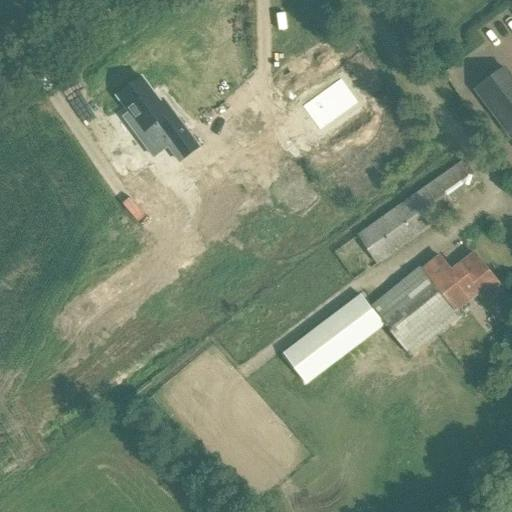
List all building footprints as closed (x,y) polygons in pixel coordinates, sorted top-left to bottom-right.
[(511,76),(505,68),(477,90),(511,136),(511,76)] [(143,78),(118,96),(131,113),(125,117),(154,156),(168,146),(180,162),(199,147),(164,100),(161,102),(155,93),(143,78)] [(341,78),(302,106),(320,131),(359,103),(341,78)] [(236,179),(216,193),(237,222),(270,198),(282,215),(267,225),(282,244),(317,218),(303,199),(292,207),(276,185),(279,183),(262,159),(249,169),(251,171),(237,181),(236,179)] [(357,235),(377,264),(450,212),(446,205),(478,182),(463,161),(357,235)] [(486,302),(503,289),(475,255),(452,272),(440,257),(375,305),(408,348),(458,311),(458,312),(481,295),(486,302)]
